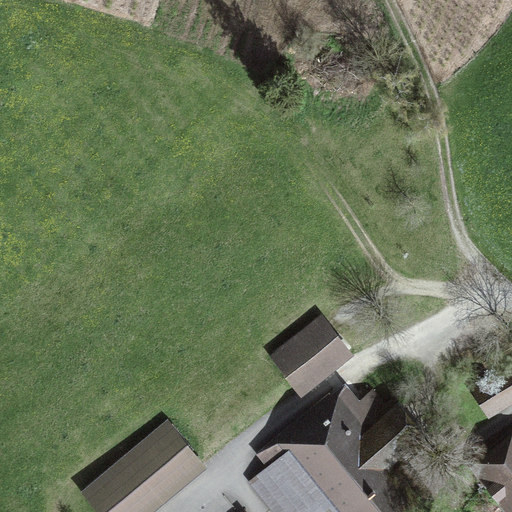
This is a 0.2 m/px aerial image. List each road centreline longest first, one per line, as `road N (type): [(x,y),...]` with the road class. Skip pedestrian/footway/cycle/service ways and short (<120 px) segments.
road 1 (track): [(389,0),(431,94),(459,233),(497,295)]
road 2 (track): [(483,298),(386,271),(305,154)]
